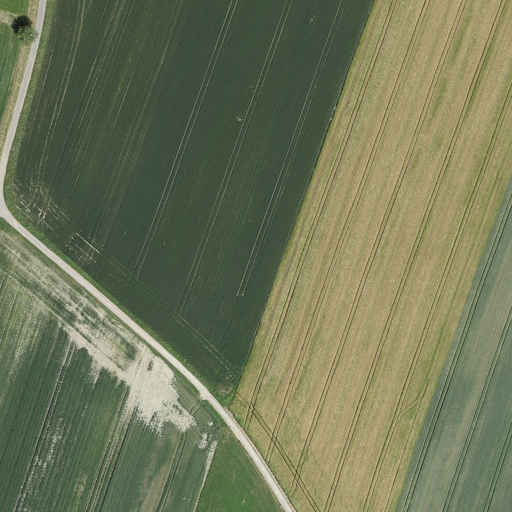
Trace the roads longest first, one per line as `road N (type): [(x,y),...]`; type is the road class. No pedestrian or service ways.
road 1 (track): [(0,192),(6,214),(224,413),(287,511)]
road 2 (track): [(43,0),(0,189)]
